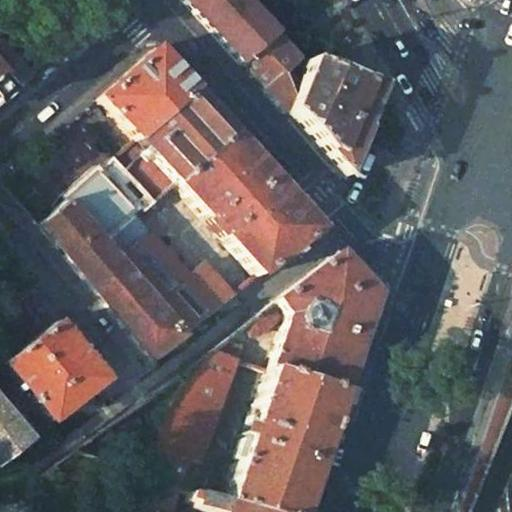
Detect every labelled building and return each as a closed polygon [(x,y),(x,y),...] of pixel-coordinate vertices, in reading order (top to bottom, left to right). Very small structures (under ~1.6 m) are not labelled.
[(178,0),(237,66),(271,35),(242,3),(246,0),(178,0)] [(260,92),(296,62),(271,35),(237,66),(260,92)] [(0,97),(11,89),(9,86),(23,75),(0,48),(0,97)] [(150,50),(94,101),(131,142),(187,92),(150,50)] [(260,92),(338,179),(358,132),(356,131),(366,108),(373,90),(302,62),(296,62),(260,92)] [(168,185),(226,135),(187,92),(131,142),(110,160),(148,204),(160,192),(168,185)] [(226,135),(168,185),(252,278),(312,232),(266,180),(241,153),(226,135)] [(110,160),(61,203),(175,339),(227,297),(197,265),(185,274),(148,234),(148,204),(110,160)] [(23,163),(0,183),(0,184),(35,227),(59,205),(23,163)] [(59,205),(35,227),(71,271),(146,361),(175,339),(61,203),(59,205)] [(255,314),(205,352),(234,362),(238,352),(236,347),(248,337),(254,337),(271,324),(272,316),(278,311),(284,319),(265,373),(336,397),(353,347),(370,296),(332,254),(255,314)] [(26,295),(7,310),(31,340),(50,325),(26,295)] [(31,340),(2,364),(50,423),(98,383),(50,325),(31,340)] [(234,362),(205,352),(184,368),(187,371),(161,413),(150,446),(148,478),(146,480),(177,490),(188,459),(199,463),(234,362)] [(208,478),(201,498),(243,511),(296,511),(310,471),(324,430),(336,397),(265,373),(226,484),(208,478)] [(0,374),(0,391),(35,435),(44,428),(0,374)] [(0,463),(27,441),(0,408),(0,463)] [(146,480),(134,511),(170,511),(175,497),(187,500),(185,507),(200,511),(243,511),(201,498),(177,490),(146,480)]
